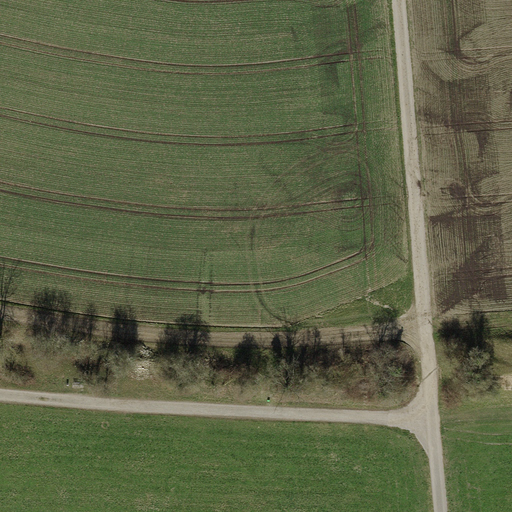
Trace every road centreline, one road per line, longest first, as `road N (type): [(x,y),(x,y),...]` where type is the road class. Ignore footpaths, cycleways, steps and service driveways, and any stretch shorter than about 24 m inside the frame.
road 1 (track): [(429,414),(313,418),(0,399)]
road 2 (track): [(0,316),(151,340),(299,346),(425,329)]
road 3 (track): [(397,0),(429,414)]
